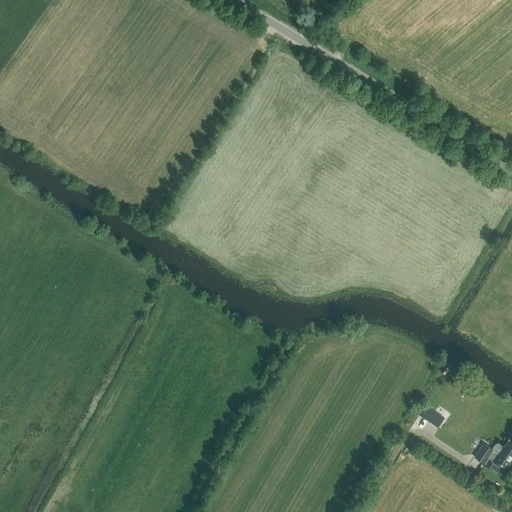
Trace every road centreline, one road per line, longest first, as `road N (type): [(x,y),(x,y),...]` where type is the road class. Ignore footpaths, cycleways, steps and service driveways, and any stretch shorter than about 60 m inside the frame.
road 1 (tertiary): [(511,172),(232,0)]
road 2 (track): [(478,469),(414,428),(362,511)]
